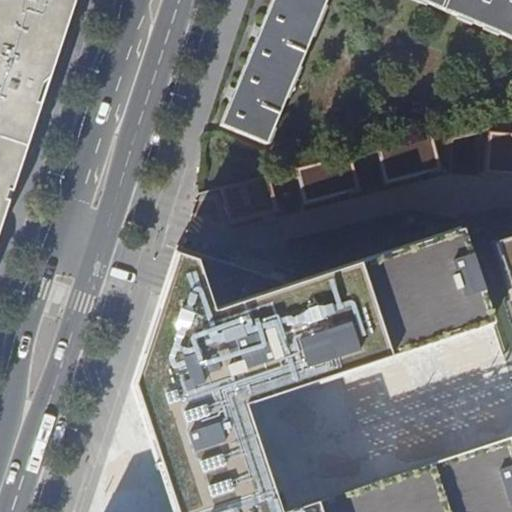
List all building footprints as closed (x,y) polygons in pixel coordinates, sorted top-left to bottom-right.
[(0,0),(0,232),(74,0),(0,0)] [(324,0),(270,0),(218,126),(264,146),(324,0)] [(511,0),(415,0),(511,40),(511,0)] [(412,171),(511,146),(511,116),(405,142),(412,171)] [(176,511),(511,511),(511,451),(508,439),(280,511),(279,511),(262,459),(243,404),(495,324),(460,226),(212,311),(196,261),(177,255),(134,388),(169,489),(176,511)] [(511,237),(502,241),(511,279),(511,237)]
